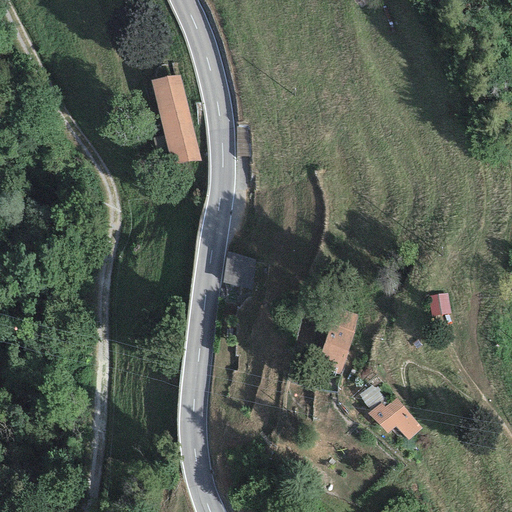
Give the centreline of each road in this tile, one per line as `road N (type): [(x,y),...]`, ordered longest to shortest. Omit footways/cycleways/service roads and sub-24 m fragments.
road 1 (track): [(89,511),(112,212),(106,177),(56,109),(0,4)]
road 2 (tertiary): [(208,511),(194,459),(195,389),(224,174),(223,120),(184,0)]
